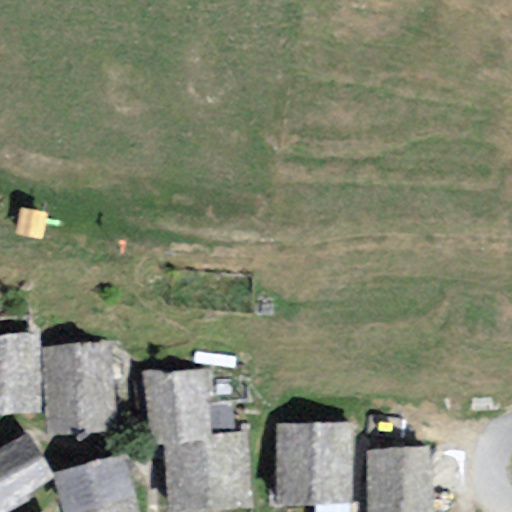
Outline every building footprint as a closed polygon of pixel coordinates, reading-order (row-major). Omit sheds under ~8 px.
[(35,340),(0,339),(0,409),(35,409),(35,340)] [(107,347),(44,351),(50,433),(112,429),(107,347)] [(165,440),(207,437),(202,374),(145,378),(150,441),(165,440)] [(350,427),(280,427),(280,500),(351,500),(350,427)] [(165,440),(170,511),(181,511),(249,507),(244,434),(207,437),(165,440)] [(0,451),(0,511),(3,511),(24,501),(22,498),(52,476),(29,436),(0,451)] [(428,511),(426,450),(369,452),(370,511),(428,511)] [(133,511),(122,462),(57,477),(65,511),(133,511)]
